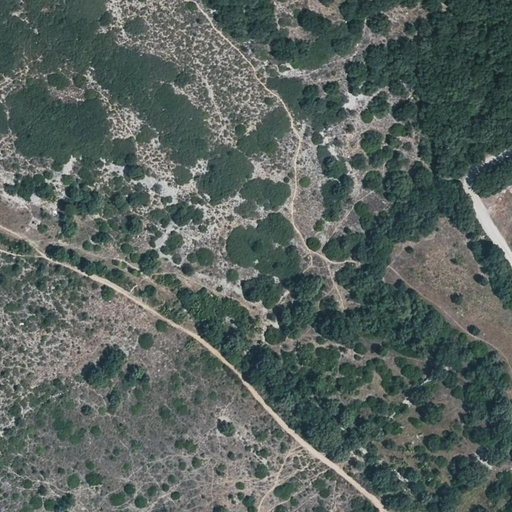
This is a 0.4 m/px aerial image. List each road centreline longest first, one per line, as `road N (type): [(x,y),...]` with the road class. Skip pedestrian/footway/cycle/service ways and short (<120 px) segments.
road 1 (track): [(378,511),(371,496),(264,405),(200,336),(0,223)]
road 2 (track): [(511,150),(471,171),(478,202),(511,259)]
